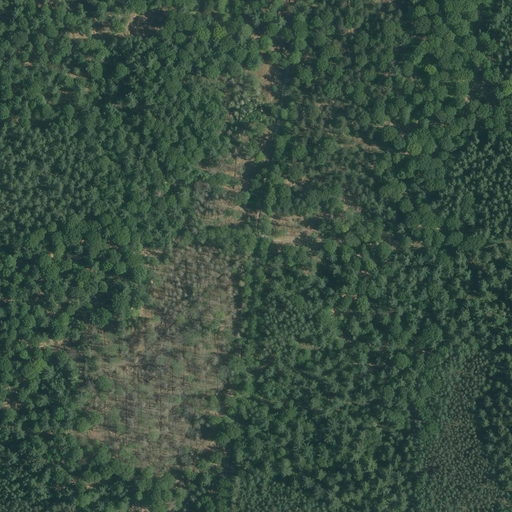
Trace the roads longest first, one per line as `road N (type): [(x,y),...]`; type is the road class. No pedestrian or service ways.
road 1 (unclassified): [(227,511),(299,0)]
road 2 (track): [(0,247),(261,237),(469,252),(511,243)]
road 3 (track): [(0,43),(292,40)]
road 4 (track): [(0,122),(100,117),(278,127)]
road 5 (track): [(0,362),(244,365)]
road 6 (track): [(281,111),(387,123),(377,208)]
